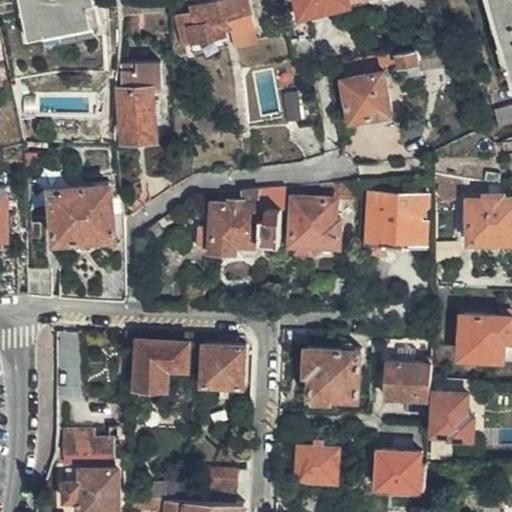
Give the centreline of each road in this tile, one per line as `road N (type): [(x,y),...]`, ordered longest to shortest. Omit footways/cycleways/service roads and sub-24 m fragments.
road 1 (residential): [(133,308),(130,240),(145,223),(204,185),(341,170)]
road 2 (residential): [(12,315),(19,403),(8,511)]
road 3 (residential): [(261,511),(268,316)]
road 4 (residential): [(268,316),(133,308)]
road 5 (residential): [(133,308),(12,315)]
